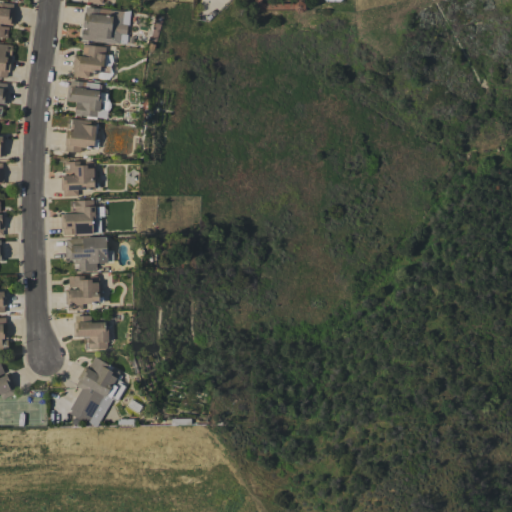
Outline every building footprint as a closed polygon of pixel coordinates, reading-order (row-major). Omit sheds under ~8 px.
[(0,2),(13,4),(12,10),(14,10),(13,24),(10,24),(10,25),(0,24),(0,26),(8,27),(8,29),(3,29),(3,35),(7,35),(7,38),(0,37),(0,2)] [(127,18),(125,41),(120,40),(119,44),(81,39),(82,29),(88,29),(88,28),(82,27),(84,12),(85,12),(86,7),(122,11),(122,18),(127,18)] [(0,43),(12,45),(10,55),(4,55),(4,56),(10,57),(8,72),(7,72),(6,78),(0,77),(0,43)] [(88,70),(87,78),(72,76),(73,70),(72,69),(74,55),(85,57),(86,55),(80,55),(82,44),(105,47),(103,66),(99,65),(99,72),(98,72),(88,70)] [(70,80),(98,84),(97,90),(99,90),(99,92),(106,93),(105,101),(101,100),(101,103),(102,103),(102,109),(100,109),(99,112),(98,112),(97,117),(74,114),(75,102),(68,101),(68,100),(66,100),(67,86),(69,86),(70,80)] [(67,118),(90,121),(89,125),(95,126),(94,138),(98,139),(97,148),(80,146),(79,152),(64,151),(65,145),(64,145),(66,130),(72,131),(72,129),(66,128),(67,118)] [(60,175),(73,175),(73,172),(64,172),(64,170),(69,170),(69,164),(63,164),(63,162),(78,161),(79,165),(85,165),(85,161),(91,161),(94,164),(94,169),(96,171),(96,179),(93,181),(93,183),(98,183),(98,188),(94,188),(94,189),(77,189),(77,196),(62,196),(62,190),(60,190),(60,175)] [(97,216),(100,216),(100,232),(92,232),(92,233),(62,234),(62,228),(60,228),(60,214),(75,213),(75,211),(69,211),(69,200),(93,200),(93,205),(95,207),(97,207),(97,216)] [(105,237),(105,244),(107,245),(107,250),(106,251),(106,262),(96,262),(96,270),(73,271),(73,268),(78,268),(78,263),(72,264),(72,261),(74,261),(74,260),(65,260),(64,245),(66,245),(65,239),(82,238),(105,237)] [(64,290),(78,289),(78,287),(68,287),(68,284),(73,284),(73,278),(68,278),(68,276),(83,275),(83,279),(89,279),(89,275),(95,275),(98,278),(98,283),(100,286),(101,293),(98,296),(98,297),(102,297),(102,302),(98,302),(98,303),(81,303),(82,310),(67,310),(67,304),(65,304),(64,290)] [(72,322),(74,322),(74,316),(90,315),(90,323),(104,322),(104,329),(105,328),(107,330),(107,332),(108,332),(110,335),(110,339),(108,341),(106,341),(106,348),(83,349),(82,336),(73,336),(72,322)] [(69,409),(80,388),(75,385),(78,380),(76,379),(83,366),(91,371),(92,369),(88,366),(89,363),(94,366),(97,362),(92,359),(93,357),(107,364),(105,368),(110,371),(112,367),(118,371),(119,373),(118,375),(116,378),(118,379),(116,381),(125,386),(116,402),(105,395),(105,396),(103,395),(89,420),(69,409)] [(0,377),(8,373),(14,386),(12,387),(15,393),(2,399),(1,397),(0,398),(0,371),(2,370),(4,373),(0,374),(0,377)]
